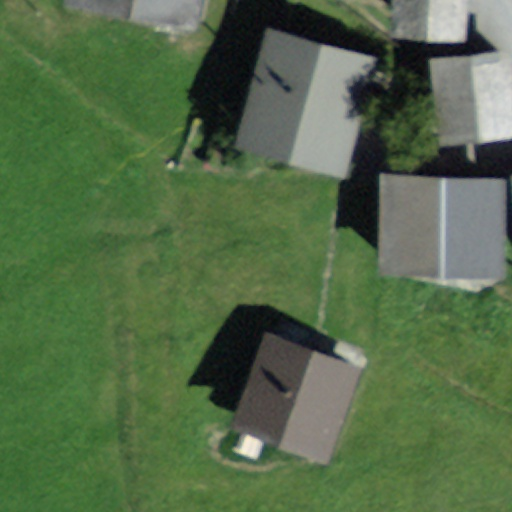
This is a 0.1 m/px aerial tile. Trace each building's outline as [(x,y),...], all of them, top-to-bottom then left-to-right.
[(109,0),(179,17),(183,0),(109,0)] [(444,0),(391,0),(391,26),(444,27),(444,0)] [(328,166),(361,64),(274,35),(240,137),(328,166)] [(496,55),(436,62),(445,134),(504,127),(496,55)] [(488,263),(489,181),(400,179),(398,261),(488,263)] [(349,374),(269,343),(240,418),(321,448),(349,374)]
